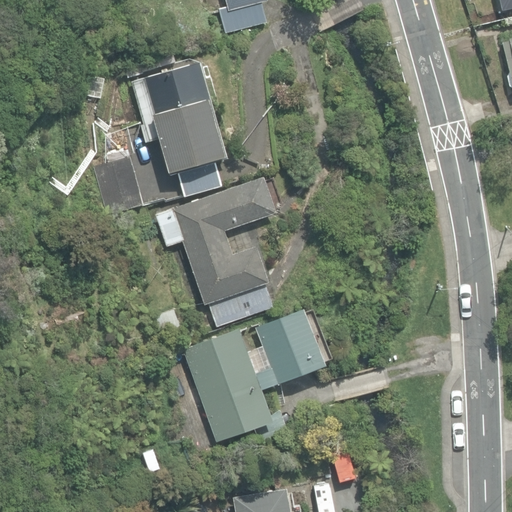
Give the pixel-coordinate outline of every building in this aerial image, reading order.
[(219,9),(225,34),(267,23),(261,1),(263,0),(224,0),(226,7),(219,9)] [(326,0),(312,6),(322,31),(363,15),(356,0),(326,0)] [(511,0),(497,0),(500,11),(511,8),(511,0)] [(511,37),(501,40),(511,88),(511,37)] [(177,172),(184,196),(222,184),(215,160),(229,156),(199,61),(132,82),(144,124),(141,125),(146,141),(158,138),(170,174),(177,172)] [(107,78),(82,79),(83,98),(107,97),(107,78)] [(92,166),(106,214),(142,204),(129,155),(92,166)] [(209,303),(216,326),(272,307),(264,283),(268,282),(256,246),(233,253),(224,229),(275,212),(263,175),(154,212),(166,247),(182,242),(204,305),(209,303)] [(151,313),(158,333),(180,325),(173,305),(151,313)] [(182,347),(216,440),(273,419),(262,389),(325,364),(302,307),(254,326),(270,366),(255,372),(239,326),(182,347)] [(287,491),(286,486),(231,496),(233,511),(296,511),(293,490),(287,491)]
